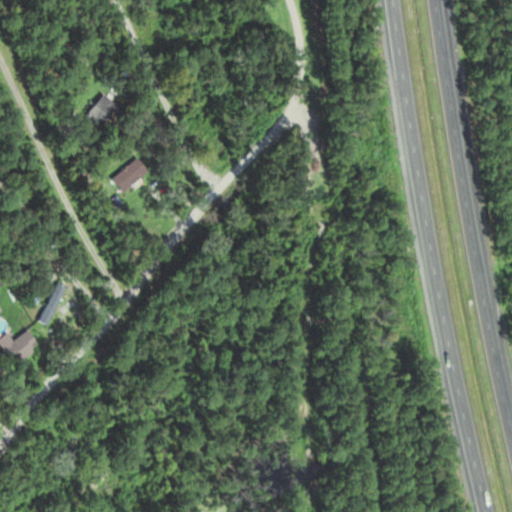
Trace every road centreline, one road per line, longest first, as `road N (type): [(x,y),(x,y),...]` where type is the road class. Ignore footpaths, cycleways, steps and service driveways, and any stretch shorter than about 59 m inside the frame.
road 1 (motorway): [(389,0),(444,354),(478,511)]
road 2 (motorway): [(511,459),(430,0)]
road 3 (residential): [(0,442),(297,103)]
